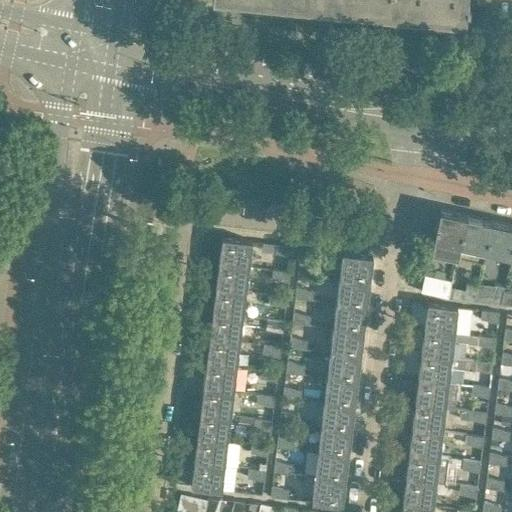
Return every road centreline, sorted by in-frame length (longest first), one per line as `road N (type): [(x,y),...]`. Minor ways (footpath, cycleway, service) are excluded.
road 1 (residential): [(394,234),(218,211),(184,222),(143,511)]
road 2 (tertiary): [(70,63),(14,511)]
road 3 (tertiary): [(54,511),(110,73)]
road 4 (tertiary): [(422,105),(115,32)]
road 5 (tertiary): [(110,73),(417,129)]
road 6 (residential): [(361,511),(394,234)]
